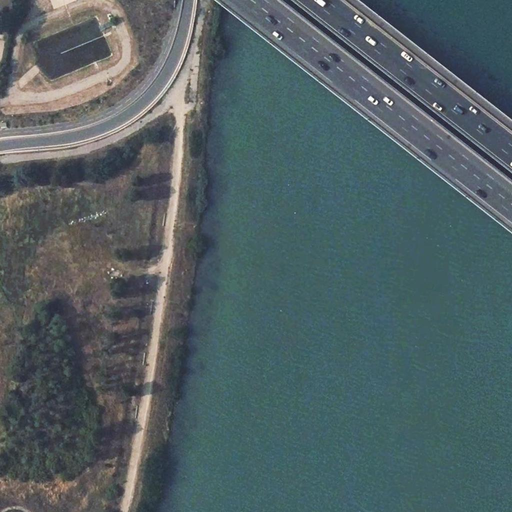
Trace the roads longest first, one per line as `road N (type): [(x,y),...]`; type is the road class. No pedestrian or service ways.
road 1 (track): [(121,511),(156,350),(180,112)]
road 2 (motorway): [(251,0),(511,204)]
road 3 (trunk): [(0,146),(80,135),(129,115),(167,72),(189,0)]
road 4 (motorway): [(511,151),(319,0)]
